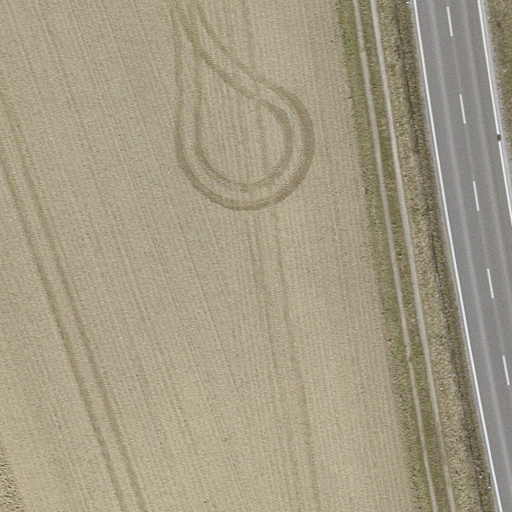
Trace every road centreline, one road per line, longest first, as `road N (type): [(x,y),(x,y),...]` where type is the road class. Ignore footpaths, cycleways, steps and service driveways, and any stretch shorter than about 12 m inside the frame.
road 1 (track): [(360,0),(447,511)]
road 2 (primary): [(511,395),(447,0)]
